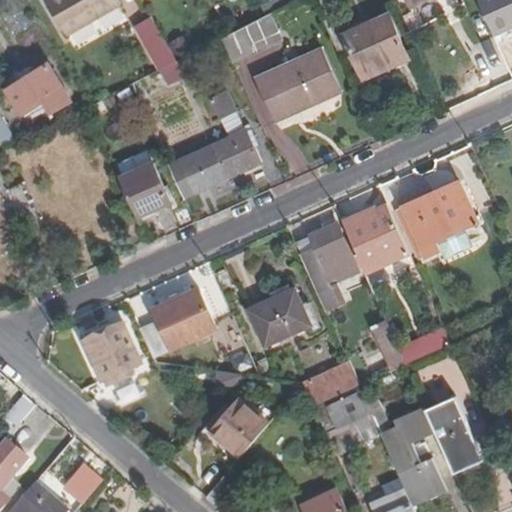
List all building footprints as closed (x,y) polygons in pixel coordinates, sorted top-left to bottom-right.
[(125,0),(52,0),(71,33),(126,1),(125,0)] [(511,0),(484,0),(500,35),(511,29),(511,0)] [(167,65),(181,58),(152,6),(136,15),(164,67),(167,65)] [(227,35),(237,59),(260,49),(258,42),(284,31),(275,11),(227,35)] [(393,11),(348,31),(367,74),(396,61),(398,65),(413,58),(393,11)] [(105,66),(113,77),(149,57),(132,28),(100,46),(109,64),(105,66)] [(281,120),(295,114),(291,103),(302,99),(307,108),(347,91),(327,46),(261,75),(281,120)] [(189,73),(181,58),(167,65),(175,81),(189,73)] [(75,98),(56,60),(15,81),(28,109),(50,98),(55,108),(75,98)] [(100,85),(113,77),(105,66),(94,72),(100,85)] [(233,91),(217,98),(235,136),(174,165),(189,196),(267,160),(260,146),(265,144),(255,122),(249,124),(233,91)] [(295,114),(307,108),(302,99),(291,103),(295,114)] [(0,111),(0,143),(3,149),(17,141),(0,111)] [(125,176),(142,215),(176,200),(161,161),(125,176)] [(109,224),(98,201),(92,204),(81,179),(68,184),(80,210),(76,212),(85,233),(109,224)] [(452,197),(469,190),(466,182),(449,189),(452,197)] [(449,189),(402,209),(424,261),(447,249),(452,259),(479,247),(470,229),(483,223),(469,190),(452,197),(449,189)] [(0,192),(0,252),(8,252),(13,249),(19,245),(24,238),(26,229),(21,219),(18,220),(5,190),(0,192)] [(142,220),(132,197),(121,201),(131,226),(142,220)] [(379,208),(348,222),(364,257),(362,258),(369,275),(415,257),(392,206),(381,211),(379,208)] [(338,219),(325,225),(327,230),(340,224),(338,219)] [(318,248),(304,255),(329,312),(349,303),(339,280),(362,270),(341,223),(340,224),(327,230),(313,237),(318,248)] [(313,237),(299,243),(304,255),(318,248),(313,237)] [(143,329),(156,358),(220,328),(202,288),(156,308),(161,321),(143,329)] [(274,309),(277,317),(301,306),(298,299),(274,309)] [(301,306),(277,317),(258,325),(274,362),(321,342),(305,305),(301,306)] [(127,321),(88,338),(105,379),(108,377),(110,383),(136,372),(134,366),(144,361),(127,321)] [(410,365),(391,322),(377,328),(394,373),(410,365)] [(404,353),(410,365),(455,346),(448,333),(404,353)] [(314,379),(325,404),(357,389),(346,365),(314,379)] [(357,389),(325,404),(318,407),(329,434),(374,414),(362,387),(357,389)] [(244,457),(279,419),(264,406),(247,391),(214,429),(244,457)] [(10,417),(21,426),(41,403),(30,393),(10,417)] [(461,395),(429,410),(439,432),(457,473),(488,459),(479,436),(473,440),(468,431),(475,428),(461,395)] [(272,397),(264,406),(279,419),(287,410),(272,397)] [(382,433),(407,489),(412,500),(426,495),(428,500),(449,491),(435,457),(426,462),(416,442),(439,432),(429,410),(428,408),(394,422),(397,427),(382,433)] [(0,450),(0,511),(13,498),(3,490),(13,479),(32,458),(11,438),(0,450)] [(72,489),(88,504),(107,482),(90,468),(72,489)] [(210,496),(221,506),(238,486),(228,476),(210,496)] [(3,490),(13,498),(22,487),(13,479),(3,490)] [(40,480),(16,508),(20,511),(70,511),(73,509),(40,480)] [(305,503),(309,511),(346,511),(349,511),(338,488),(305,503)] [(416,511),(412,500),(407,489),(374,504),(377,511),(416,511)]
